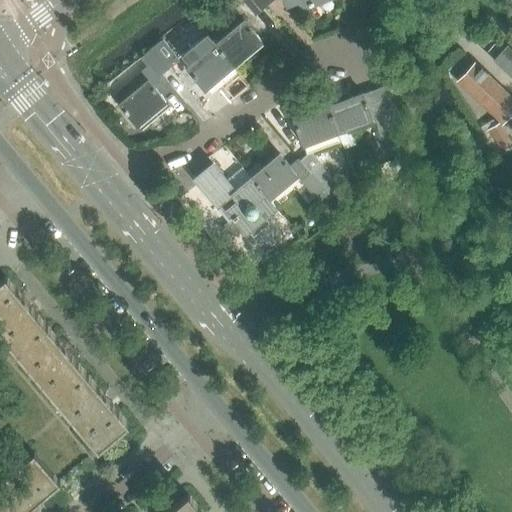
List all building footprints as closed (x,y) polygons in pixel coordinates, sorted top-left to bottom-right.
[(318,0),(242,0),(255,16),(274,0),(283,0),(285,4),(296,0),(298,0),(301,7),(318,0)] [(227,19),(219,10),(210,17),(218,27),(227,19)] [(233,63),(261,40),(244,19),(215,43),(233,63)] [(203,89),(233,63),(215,43),(214,44),(207,36),(183,56),(190,64),(185,68),(203,89)] [(150,81),(178,58),(163,40),(145,53),(143,54),(144,55),(140,58),(147,67),(113,95),(136,124),(165,99),(150,81)] [(511,49),(508,45),(493,61),(511,79),(511,49)] [(500,126),(511,112),(511,97),(474,62),(456,81),(499,122),(487,130),(501,151),(511,144),(500,126)] [(339,133),(374,120),(387,157),(404,148),(403,125),(390,90),(378,95),(375,88),(363,93),(363,92),(346,98),(344,93),(338,96),(340,101),(328,106),(339,133)] [(339,133),(328,106),(325,107),(323,102),(315,105),(308,108),(309,113),(294,119),(305,146),(309,152),(322,166),(322,165),(312,152),(342,142),(338,133),(339,133)] [(511,169),(511,150),(511,148),(498,156),(507,172),(511,169)] [(338,185),(322,166),(309,152),(291,167),(279,153),(251,177),(272,201),(298,179),(297,177),(298,177),(318,201),(338,185)] [(272,201),(251,177),(236,190),(213,163),(193,179),(218,209),(217,209),(229,223),(233,219),(246,235),(249,232),(253,236),(269,223),(266,219),(277,210),(277,209),(278,208),(272,201)] [(0,330),(17,351),(47,326),(6,276),(0,280),(0,330)] [(57,399),(88,374),(47,326),(17,351),(57,399)] [(98,448),(129,423),(88,374),(57,399),(98,448)] [(24,511),(60,482),(34,452),(0,481),(0,494),(15,511),(24,511)] [(0,511),(15,511),(0,494),(0,511)] [(203,511),(188,494),(166,511),(203,511)]
